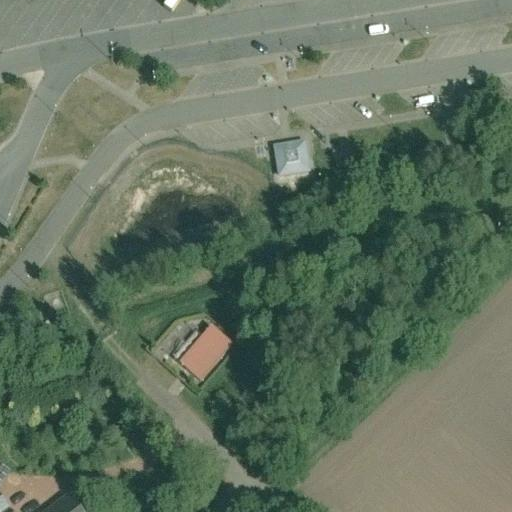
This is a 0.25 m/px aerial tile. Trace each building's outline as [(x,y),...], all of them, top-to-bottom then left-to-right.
[(310,143),(277,148),(282,181),(315,176),(310,143)] [(213,323),(180,362),(203,381),(236,342),(213,323)] [(0,485),(13,473),(0,458),(0,485)] [(83,511),(70,494),(46,511),(83,511)] [(0,496),(0,511),(5,511),(10,509),(0,496)]
